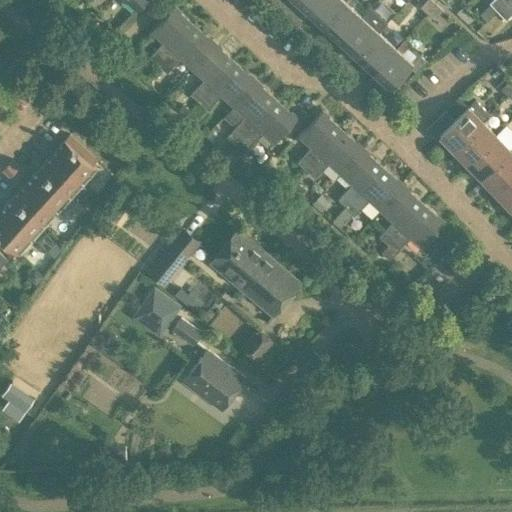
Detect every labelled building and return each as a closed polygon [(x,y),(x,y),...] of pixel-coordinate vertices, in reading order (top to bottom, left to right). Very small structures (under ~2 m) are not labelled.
[(294,0),(305,10),(314,0),(294,0)] [(323,26),(345,1),(344,0),(314,0),(305,10),(323,26)] [(432,0),(424,0),(419,6),(426,12),(435,2),(432,0)] [(511,0),(506,0),(496,10),(500,14),(482,31),(487,37),(506,20),(505,19),(511,11),(511,0)] [(496,10),(506,0),(490,0),(488,2),(496,10)] [(370,8),(362,16),(345,1),(323,26),(340,41),(370,8)] [(434,19),(442,9),(435,2),(426,12),(434,19)] [(148,56),(156,63),(192,23),(173,5),(150,30),(162,41),(148,56)] [(370,8),(340,41),(356,56),(379,31),(386,22),(370,8)] [(191,67),(213,42),(192,23),(156,63),(166,72),(179,57),(191,67)] [(379,31),(356,56),(374,72),(396,47),(379,31)] [(198,101),(234,61),(213,42),(191,67),(203,78),(189,93),(198,101)] [(412,62),(396,47),(374,72),(390,87),(409,66),(415,71),(426,60),(419,54),(412,62)] [(255,80),(234,61),(198,101),(207,109),(220,94),(232,105),(255,80)] [(511,80),(510,79),(500,89),(506,95),(511,89),(511,80)] [(239,138),(275,98),(255,80),(232,105),(244,115),(230,130),(239,138)] [(296,117),(275,98),(239,138),(247,146),(261,131),(273,142),(296,117)] [(454,118),(445,108),(437,117),(446,126),(439,133),(454,148),(482,120),(481,119),(488,112),(475,98),(454,118)] [(296,161),(304,168),(340,128),(320,110),(298,135),(310,145),(296,161)] [(482,120),(454,148),(467,162),(495,134),(482,120)] [(338,172),(361,147),(340,128),(304,168),(314,177),(327,161),(338,172)] [(96,167),(92,163),(96,159),(68,133),(53,150),(49,147),(45,152),(48,155),(27,178),(24,176),(20,180),(23,183),(1,207),(0,206),(0,245),(10,254),(14,249),(18,253),(96,167)] [(495,134),(467,162),(481,176),(509,148),(495,134)] [(345,205),(382,166),(361,147),(338,172),(350,183),(337,198),(345,205)] [(481,176),(494,190),(511,172),(511,151),(509,148),(481,176)] [(9,175),(18,165),(11,158),(1,168),(9,175)] [(246,165),(241,171),(247,176),(253,171),(246,165)] [(379,208),(401,184),(382,166),(345,205),(339,213),(337,215),(343,220),(346,223),(354,214),(368,198),(379,208)] [(511,201),(511,172),(494,190),(509,205),(511,201)] [(298,195),(304,187),(295,179),(289,186),(298,195)] [(386,242),(422,203),(401,184),(379,208),(391,219),(378,235),(386,242)] [(319,193),(311,202),(319,209),(328,200),(319,193)] [(443,222),(422,203),(386,242),(388,244),(381,251),(388,258),(409,236),(421,247),(443,222)] [(331,220),(337,226),(343,220),(337,215),(339,213),(338,212),(331,220)] [(146,272),(164,286),(200,240),(183,226),(146,272)] [(208,260),(239,286),(272,314),(300,281),(267,253),(236,227),(208,260)] [(54,240),(46,250),(54,256),(62,246),(54,240)] [(29,272),(29,278),(35,283),(42,275),(34,267),(29,272)] [(193,285),(188,292),(179,286),(174,293),(187,304),(188,303),(196,310),(203,300),(195,293),(198,289),(193,285)] [(164,325),(179,305),(152,286),(138,306),(164,325)] [(200,333),(181,319),(172,330),(192,345),(200,333)] [(240,347),(256,360),(272,340),(257,327),(240,347)] [(206,348),(182,381),(220,409),(244,377),(206,348)] [(11,382),(2,395),(8,399),(2,408),(18,419),(34,398),(11,382)] [(100,445),(100,459),(125,458),(124,444),(100,445)]
